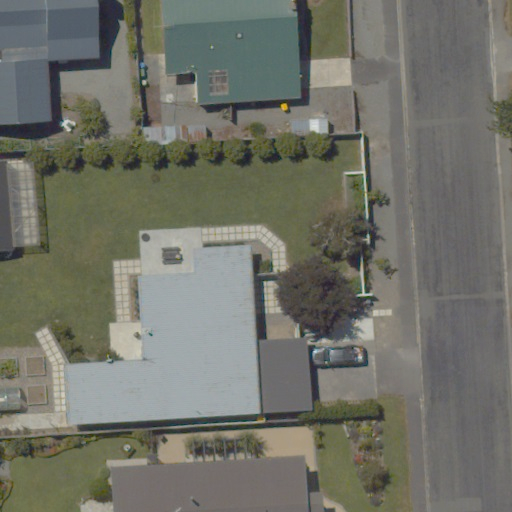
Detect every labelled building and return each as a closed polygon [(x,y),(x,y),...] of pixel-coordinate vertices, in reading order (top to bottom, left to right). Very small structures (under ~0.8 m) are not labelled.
[(0,0),(0,119),(46,116),(41,61),(100,56),(95,0),(0,0)] [(304,94),(295,0),(153,0),(160,69),(188,67),(192,104),(304,94)] [(0,245),(12,245),(4,154),(0,154),(0,245)] [(55,355),(57,413),(305,404),(305,369),(355,367),(352,334),(255,336),(251,236),(190,238),(191,261),(132,263),(135,352),(55,355)] [(302,511),(301,456),(108,461),(109,506),(82,507),(82,511),(302,511)]
